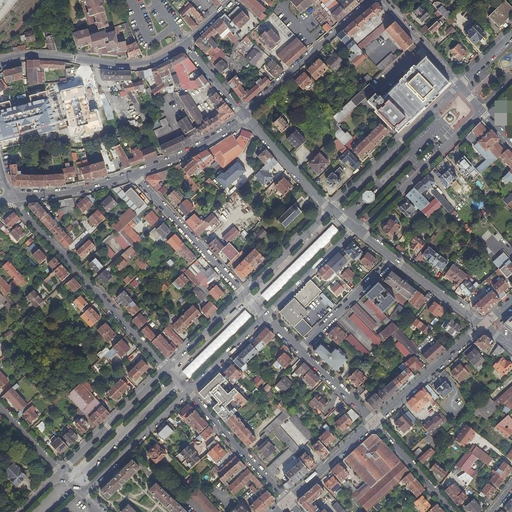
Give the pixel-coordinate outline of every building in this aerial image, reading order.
[(106,33),(105,30),(104,27),(109,26),(100,0),(80,0),(80,1),(83,1),(84,0),(86,5),(88,11),(89,16),(90,15),(93,14),(98,29),(99,32),(93,34),(90,35),(88,29),(76,32),(72,33),(70,34),(76,54),(77,50),(77,48),(81,47),(92,44),(94,50),(101,48),(106,47),(108,52),(116,50),(117,53),(127,52),(126,47),(125,41),(122,41),(117,42),(115,30),(106,33)] [(239,0),(262,20),(269,13),(266,10),(254,0),(239,0)] [(307,9),(298,0),(292,0),(290,2),(300,13),(306,9),(307,9)] [(320,0),(333,14),(341,7),(334,0),(298,0),(307,9),(312,4),(313,5),(318,0),(320,0)] [(348,0),(341,7),(347,14),(359,4),(355,0),(348,0)] [(455,7),(457,9),(465,3),(462,0),(455,7)] [(504,0),(488,16),(499,27),(511,14),(511,7),(505,0),(504,0)] [(182,12),(173,2),(171,4),(179,14),(182,12)] [(190,4),(182,12),(179,14),(193,30),(197,26),(188,14),(190,13),(200,23),(205,19),(204,18),(202,16),(190,4)] [(343,31),(350,39),(366,25),(368,27),(371,24),(370,22),(384,11),(378,4),(376,4),(343,31)] [(449,16),(450,15),(442,6),(437,10),(438,11),(443,16),(443,17),(446,19),(449,16)] [(239,40),(241,38),(236,33),(251,20),(238,7),(228,17),(225,14),(220,19),(227,28),(239,40)] [(333,14),(331,15),(338,23),(347,14),(341,7),(333,14)] [(423,11),(419,7),(414,11),(418,15),(417,16),(422,22),(429,16),(424,10),(423,11)] [(361,52),(378,38),(378,37),(378,36),(380,35),(382,35),(386,32),(396,24),(388,15),(382,20),(385,23),(356,46),(361,52)] [(450,25),(454,21),(449,16),(446,19),(450,25)] [(220,35),(227,28),(220,19),(219,18),(211,27),(195,43),(204,53),(205,54),(211,48),(214,51),(217,48),(210,38),(217,31),(220,35)] [(132,34),(127,21),(119,25),(120,29),(125,27),(129,35),(132,34)] [(431,27),(429,28),(428,29),(432,33),(442,24),(440,21),(438,23),(437,21),(431,27)] [(431,27),(427,22),(422,26),(427,30),(428,29),(429,28),(431,27)] [(327,23),(323,27),(327,32),(331,29),(332,28),(327,23)] [(405,34),(396,24),(386,32),(404,52),(407,49),(413,43),(405,34)] [(117,42),(122,41),(122,37),(120,37),(117,25),(114,27),(115,30),(117,42)] [(485,35),(476,25),(465,34),(474,44),(479,40),(485,35)] [(427,30),(422,26),(418,30),(422,35),(427,30)] [(450,36),(452,33),(455,30),(452,26),(446,32),(450,36)] [(266,32),(261,37),(273,50),(279,46),(277,43),(281,39),(272,29),(268,33),(266,32)] [(32,31),(24,34),(27,44),(35,41),(32,31)] [(349,59),(356,67),(366,58),(361,52),(356,46),(350,39),(343,31),(340,34),(338,36),(349,49),(350,48),(355,54),(353,55),(352,54),(350,55),(351,57),(349,59)] [(44,38),(48,51),(56,52),(50,32),(43,34),(45,38),(44,38)] [(127,52),(129,58),(141,53),(133,36),(132,37),(132,39),(130,40),(132,44),(126,47),(127,52)] [(248,42),(254,48),(257,45),(251,39),(248,42)] [(376,40),(363,52),(367,57),(381,46),(376,40)] [(308,50),(303,43),(283,61),(288,67),(294,62),(308,50)] [(413,43),(407,49),(410,52),(416,46),(413,43)] [(466,53),(457,44),(450,51),(459,60),(466,53)] [(258,63),(257,62),(265,52),(258,45),(247,58),(255,66),(258,63)] [(210,61),(214,66),(223,59),(225,58),(225,57),(218,49),(214,53),(216,57),(210,61)] [(173,58),(170,60),(173,66),(181,82),(182,86),(187,83),(184,77),(197,67),(192,61),(185,54),(182,53),(173,58)] [(397,58),(393,53),(376,68),(380,73),(397,58)] [(344,63),(336,54),(327,63),(335,72),(344,63)] [(376,94),(369,101),(377,110),(395,129),(398,133),(448,84),(440,74),(426,58),(416,67),(413,66),(411,67),(414,70),(382,100),(376,94)] [(229,67),(223,59),(214,66),(218,71),(222,75),(229,70),(227,68),(229,67)] [(285,70),(273,59),(265,67),(267,69),(268,68),(272,71),(269,74),(275,79),(278,76),(285,70)] [(40,73),(40,61),(34,61),(27,60),(27,73),(28,85),(35,85),(35,91),(39,91),(39,84),(38,73),(40,73)] [(169,68),(177,84),(181,82),(173,66),(170,60),(162,64),(156,68),(168,89),(175,89),(174,85),(171,87),(166,77),(170,75),(167,69),(169,68)] [(328,69),(320,60),(307,71),(316,80),(328,69)] [(40,73),(38,73),(39,84),(45,84),(43,68),(65,69),(64,63),(57,62),(54,62),(50,61),(42,61),(40,61),(40,73)] [(72,64),(70,64),(71,68),(72,75),(66,75),(66,79),(67,82),(75,80),(72,64)] [(12,70),(3,72),(6,83),(23,79),(22,67),(12,70)] [(168,89),(156,68),(149,69),(161,94),(168,89)] [(101,69),(102,81),(119,81),(118,72),(113,71),(107,70),(101,69)] [(121,72),(118,72),(119,81),(124,81),(126,85),(122,86),(125,91),(135,90),(135,89),(134,84),(132,81),(131,72),(121,72)] [(312,83),(304,74),(295,82),(303,91),(312,83)] [(206,79),(202,75),(196,80),(194,80),(191,80),(187,83),(182,86),(183,88),(194,87),(195,87),(199,87),(203,87),(213,87),(206,79)] [(272,82),(267,77),(262,81),(261,79),(252,87),(253,89),(249,92),(248,90),(246,92),(241,86),(243,84),(236,76),(228,83),(245,103),(248,103),(269,84),(272,82)] [(369,84),(364,79),(361,82),(365,87),(369,84)] [(144,90),(143,82),(134,84),(135,89),(135,90),(138,89),(138,93),(143,92),(143,93),(146,93),(145,90),(144,90)] [(350,101),(339,111),(329,120),(331,122),(335,135),(336,137),(344,145),(353,137),(348,131),(346,133),(340,126),(342,124),(340,121),(376,89),(370,83),(369,84),(365,87),(353,98),(350,101)] [(192,122),(194,121),(176,93),(172,92),(173,94),(192,122)] [(108,121),(115,119),(108,93),(101,95),(108,121)] [(202,118),(203,118),(188,94),(179,93),(201,126),(198,128),(197,126),(195,127),(196,128),(186,134),(188,137),(192,142),(205,135),(217,127),(223,123),(231,117),(234,114),(217,93),(210,99),(219,110),(218,110),(220,113),(219,115),(211,121),(210,119),(208,119),(208,118),(203,121),(202,118)] [(180,115),(175,118),(186,134),(196,128),(195,127),(192,122),(173,94),(170,97),(183,116),(181,117),(180,115)] [(0,103),(0,123),(12,121),(32,118),(26,98),(18,100),(11,101),(0,103)] [(141,112),(135,102),(132,104),(139,116),(141,115),(140,113),(141,112)] [(307,112),(309,114),(317,107),(315,105),(307,112)] [(282,117),(274,123),(283,133),(290,127),(282,117)] [(12,121),(14,129),(34,125),(32,118),(12,121)] [(163,126),(154,130),(157,136),(172,130),(167,118),(160,120),(163,126)] [(0,131),(14,129),(12,121),(0,123),(0,131)] [(499,156),(505,151),(496,141),(498,139),(493,133),(491,131),(489,132),(479,122),(471,130),(480,140),(474,145),(486,159),(475,169),(479,174),(489,165),(496,159),(499,156)] [(389,132),(381,124),(367,137),(375,146),(389,132)] [(298,131),(288,139),(298,150),(308,142),(298,131)] [(351,142),(357,136),(355,134),(353,137),(344,145),(348,150),(354,144),(351,142)] [(242,151),(250,138),(240,136),(236,141),(232,135),(207,151),(214,159),(216,161),(222,167),(223,168),(242,151)] [(192,142),(188,137),(185,139),(183,136),(160,146),(164,155),(175,150),(192,142)] [(344,145),(336,137),(332,141),(344,154),(348,150),(344,145)] [(375,146),(367,137),(353,151),(362,159),(375,146)] [(124,165),(120,167),(122,170),(125,169),(132,166),(125,156),(117,144),(116,145),(117,146),(113,148),(124,165)] [(261,150),(256,155),(266,165),(274,157),(264,145),(260,149),(261,150)] [(145,161),(152,159),(154,158),(157,156),(153,147),(141,152),(142,154),(145,161)] [(505,151),(499,156),(511,169),(511,168),(511,154),(507,149),(505,151)] [(361,163),(348,150),(344,154),(339,158),(344,164),(348,160),(352,164),(351,165),(355,169),(361,163)] [(145,161),(142,154),(141,155),(139,151),(125,156),(132,166),(140,163),(145,161)] [(201,170),(214,159),(207,151),(199,155),(191,159),(192,160),(199,168),(201,170)] [(248,161),(250,159),(242,151),(223,168),(222,167),(216,172),(209,178),(212,182),(219,189),(228,199),(237,191),(253,177),(243,165),(248,161)] [(472,166),(473,164),(465,154),(463,156),(464,157),(472,166)] [(321,155),(311,165),(319,174),(329,164),(321,155)] [(464,157),(463,156),(456,162),(457,163),(456,164),(466,176),(469,173),(474,178),(479,174),(475,169),(472,166),(464,157)] [(259,171),(255,174),(265,184),(273,177),(270,173),(270,170),(278,162),(274,157),(266,165),(259,171)] [(496,159),(489,165),(490,167),(498,161),(496,159)] [(81,175),(83,174),(86,181),(87,181),(94,179),(88,165),(87,165),(85,160),(76,163),(79,170),(78,170),(79,174),(80,174),(81,175)] [(190,176),(198,169),(199,168),(192,160),(183,169),(184,170),(190,176)] [(216,161),(211,165),(216,172),(222,167),(216,161)] [(258,170),(257,171),(248,161),(243,165),(253,177),(255,174),(259,171),(258,170)] [(63,174),(64,178),(75,176),(73,167),(70,167),(69,162),(65,163),(66,168),(62,169),(63,174)] [(106,168),(103,162),(102,163),(93,165),(91,162),(87,163),(88,165),(94,179),(101,176),(108,174),(106,168)] [(16,172),(15,164),(10,165),(12,185),(15,187),(21,187),(28,187),(28,176),(20,176),(20,172),(16,172)] [(179,164),(175,166),(181,173),(184,170),(183,169),(179,164)] [(330,183),(329,184),(333,188),(338,182),(339,183),(340,183),(341,182),(342,182),(343,181),(343,180),(342,179),(341,178),(340,177),(339,177),(338,178),(338,177),(344,171),(341,167),(334,173),(333,174),(331,175),(330,174),(326,178),(330,183)] [(201,170),(199,168),(198,169),(207,180),(209,178),(201,170)] [(500,198),(506,205),(511,199),(511,168),(511,169),(505,175),(502,177),(504,179),(508,176),(510,178),(509,179),(511,182),(511,191),(504,199),(502,196),(500,197),(500,198)] [(190,176),(184,170),(181,173),(193,186),(191,187),(195,192),(200,187),(199,186),(190,176)] [(433,173),(447,188),(450,185),(448,183),(442,176),(437,170),(433,173)] [(449,170),(442,176),(448,183),(454,178),(455,178),(456,178),(457,177),(456,176),(455,175),(454,175),(449,170)] [(162,178),(163,180),(167,179),(164,171),(147,177),(147,180),(152,185),(156,190),(160,186),(157,182),(162,178)] [(46,176),(47,187),(56,186),(66,185),(64,178),(63,174),(57,176),(56,174),(54,175),(54,176),(46,176)] [(434,197),(438,194),(435,190),(438,187),(427,174),(420,181),(429,191),(434,197)] [(47,187),(46,176),(28,176),(28,187),(37,187),(47,187)] [(275,186),(284,195),(287,192),(292,187),(284,178),(275,186)] [(480,189),(483,186),(478,180),(475,183),(480,189)] [(424,196),(429,191),(420,181),(414,188),(405,196),(409,200),(418,208),(427,218),(442,205),(441,204),(438,201),(432,207),(426,199),(427,198),(424,196)] [(219,189),(212,182),(208,186),(214,193),(219,189)] [(119,186),(112,189),(120,198),(125,193),(119,186)] [(163,195),(168,190),(164,186),(159,191),(163,195)] [(460,190),(456,186),(453,189),(460,197),(465,193),(462,190),(460,190)] [(131,188),(125,193),(120,198),(130,209),(134,213),(145,203),(131,188)] [(362,198),(370,205),(378,196),(371,189),(362,198)] [(168,196),(173,202),(172,203),(177,208),(178,207),(185,200),(186,199),(185,197),(178,190),(175,193),(174,191),(168,196)] [(193,193),(192,191),(185,197),(186,199),(188,198),(193,193)] [(93,201),(94,200),(89,194),(84,196),(86,198),(91,203),(93,201)] [(109,196),(100,204),(105,210),(107,211),(107,212),(117,204),(114,201),(115,200),(114,199),(113,200),(109,196)] [(66,207),(62,209),(59,210),(65,217),(73,210),(71,206),(74,205),(71,198),(63,200),(66,207)] [(76,206),(83,214),(93,205),(91,203),(86,198),(76,206)] [(250,206),(255,201),(252,198),(247,203),(250,206)] [(54,201),(51,202),(56,207),(60,205),(62,209),(66,207),(63,200),(59,201),(54,201)] [(193,209),(186,201),(185,200),(178,207),(185,215),(182,218),(184,220),(188,217),(187,215),(193,209)] [(418,208),(409,200),(403,206),(403,205),(399,209),(407,217),(415,209),(416,210),(418,208)] [(459,216),(445,200),(441,204),(442,205),(449,214),(452,217),(455,220),(459,216)] [(33,213),(40,220),(47,213),(37,203),(33,203),(29,203),(28,207),(33,213)] [(286,213),(281,216),(280,217),(281,217),(278,219),(277,219),(278,220),(277,220),(277,221),(278,221),(278,220),(285,227),(284,227),(285,228),(286,228),(286,227),(288,225),(289,225),(289,224),(293,220),(294,221),(294,220),(294,219),(298,216),(299,216),(298,215),(301,213),(302,213),(301,212),(302,212),(301,211),(301,212),(299,210),(300,210),(296,206),(296,207),(294,205),(295,205),(295,204),(294,204),(293,204),(293,205),(291,207),(290,207),(290,208),(286,212),(286,211),(285,212),(286,213)] [(60,217),(57,219),(60,222),(65,217),(59,210),(57,207),(54,210),(60,217)] [(134,213),(130,209),(111,226),(116,231),(118,233),(137,216),(134,213)] [(147,214),(144,218),(152,226),(160,218),(152,210),(149,213),(147,214)] [(105,219),(98,211),(88,219),(96,228),(105,219)] [(17,220),(18,221),(20,220),(13,212),(4,220),(10,227),(17,220)] [(57,224),(47,213),(40,220),(44,225),(50,231),(57,224)] [(190,227),(194,231),(203,222),(202,221),(201,221),(194,214),(186,222),(190,227)] [(132,228),(142,219),(138,215),(137,216),(118,233),(130,246),(131,247),(133,249),(135,247),(142,240),(132,228)] [(211,227),(217,222),(210,215),(203,222),(194,231),(197,234),(198,236),(209,225),(211,227)] [(390,220),(382,231),(392,238),(397,232),(398,233),(399,232),(398,231),(400,228),(390,220)] [(67,235),(57,224),(50,231),(55,237),(60,242),(67,235)] [(163,241),(161,238),(163,237),(164,238),(171,232),(163,224),(156,230),(155,228),(149,233),(157,242),(160,244),(163,241)] [(20,229),(21,228),(17,225),(10,231),(18,240),(25,234),(20,229)] [(69,233),(75,228),(73,225),(66,230),(69,233)] [(225,248),(229,244),(240,234),(236,230),(235,228),(219,242),(225,248)] [(253,239),(252,239),(256,244),(267,235),(263,230),(262,230),(260,228),(251,236),(253,239)] [(438,229),(428,242),(432,244),(442,231),(438,229)] [(115,236),(113,238),(125,251),(130,246),(118,233),(115,236)] [(68,247),(74,242),(72,241),(74,240),(68,234),(67,235),(60,242),(67,249),(68,247)] [(177,251),(184,244),(175,235),(168,241),(177,251)] [(110,236),(99,246),(101,249),(106,244),(112,239),(110,236)] [(411,247),(418,252),(424,243),(416,236),(410,243),(413,245),(411,247)] [(251,245),(252,243),(246,237),(244,239),(249,245),(250,244),(251,245)] [(216,239),(208,246),(216,255),(221,251),(224,248),(216,239)] [(90,240),(77,252),(82,258),(95,246),(90,240)] [(358,258),(361,256),(360,254),(361,253),(352,243),(344,251),(344,252),(341,255),(338,253),(318,273),(325,280),(331,275),(334,278),(337,275),(342,279),(344,278),(347,281),(354,274),(353,273),(350,269),(351,268),(350,266),(349,267),(347,264),(352,260),(353,260),(354,259),(356,261),(358,258)] [(39,264),(46,258),(33,244),(28,249),(33,254),(34,254),(32,256),(39,264)] [(111,259),(116,255),(106,244),(101,249),(111,259)] [(177,251),(175,252),(177,254),(179,252),(187,262),(186,263),(188,265),(196,258),(184,244),(177,251)] [(224,248),(221,251),(231,262),(239,254),(229,244),(225,248),(224,248)] [(133,249),(131,247),(115,262),(122,269),(131,261),(130,260),(137,254),(133,249)] [(141,254),(135,247),(133,249),(137,254),(139,256),(141,254)] [(438,255),(428,247),(422,256),(427,260),(427,261),(431,264),(438,255)] [(264,259),(255,250),(245,260),(253,270),(264,259)] [(371,268),(377,260),(365,252),(361,256),(358,258),(371,268)] [(505,278),(506,278),(511,274),(511,275),(511,274),(511,261),(510,263),(508,261),(509,260),(503,253),(492,262),(497,268),(505,278)] [(240,260),(239,259),(241,257),(239,254),(231,262),(228,264),(231,268),(240,260)] [(438,255),(431,264),(435,268),(436,266),(442,271),(448,262),(438,255)] [(54,257),(48,264),(53,269),(54,271),(61,265),(57,260),(54,257)] [(143,270),(145,269),(148,266),(143,260),(140,257),(135,262),(143,270)] [(201,257),(196,262),(204,270),(201,272),(210,281),(215,276),(217,278),(219,276),(207,263),(201,257)] [(36,267),(28,259),(27,260),(34,269),(36,267)] [(96,259),(90,265),(97,273),(103,267),(96,259)] [(170,259),(167,261),(166,260),(165,261),(171,268),(173,266),(171,265),(173,263),(170,259)] [(19,283),(24,278),(8,260),(2,266),(15,280),(8,286),(0,276),(0,293),(3,297),(6,294),(19,283)] [(253,270),(245,260),(234,271),(243,280),(253,270)] [(55,273),(60,280),(61,281),(69,274),(65,269),(61,265),(54,271),(50,275),(49,276),(47,277),(44,280),(46,283),(54,275),(55,273)] [(468,279),(471,276),(468,274),(467,275),(454,265),(444,277),(458,287),(461,283),(462,285),(468,279)] [(505,278),(497,268),(489,276),(490,277),(495,272),(501,278),(492,286),(498,293),(497,294),(492,288),(491,288),(490,290),(490,291),(499,301),(506,295),(502,291),(508,286),(503,280),(505,278)] [(183,269),(176,276),(178,278),(182,275),(184,273),(186,272),(183,269)] [(199,291),(205,286),(196,277),(189,269),(187,270),(186,271),(186,272),(184,273),(193,284),(196,287),(199,291)] [(105,284),(113,277),(106,270),(99,277),(105,284)] [(390,271),(383,281),(408,300),(415,290),(390,271)] [(205,286),(210,281),(201,272),(196,277),(205,286)] [(128,284),(135,278),(133,275),(131,277),(128,275),(123,279),(128,284)] [(172,284),(178,291),(188,282),(182,275),(178,278),(172,284)] [(484,280),(489,286),(492,283),(487,277),(484,280)] [(66,284),(74,292),(81,286),(75,280),(73,278),(66,284)] [(478,286),(479,285),(475,281),(472,284),(468,279),(462,285),(459,288),(462,292),(461,293),(466,298),(478,286)] [(309,312),(305,308),(322,291),(310,280),(306,284),(306,287),(303,287),(303,289),(301,289),(301,291),(299,291),(299,294),(296,294),(296,296),(294,296),(294,298),(291,298),(291,301),(289,301),(289,303),(287,303),(286,306),(284,306),(284,308),(279,312),(280,314),(284,317),(284,320),(286,320),(286,323),(289,323),(289,325),(291,325),(291,327),(293,327),(303,337),(313,328),(303,318),(309,312)] [(485,289),(484,291),(485,292),(486,292),(491,288),(489,286),(484,280),(480,284),(485,289)] [(331,289),(337,295),(347,286),(341,281),(339,283),(338,282),(331,289)] [(164,282),(162,284),(159,286),(164,292),(168,287),(164,282)] [(377,304),(376,304),(374,305),(382,314),(395,301),(387,293),(385,294),(386,295),(384,298),(379,294),(382,291),(383,292),(385,290),(377,282),(371,289),(364,295),(368,299),(372,303),(374,301),(373,300),(375,298),(380,302),(377,304)] [(477,289),(481,293),(484,291),(485,289),(480,284),(479,285),(478,286),(479,287),(477,289)] [(224,295),(216,287),(214,288),(213,287),(209,290),(211,292),(209,293),(207,290),(208,289),(205,286),(199,291),(205,297),(209,294),(216,302),(224,295)] [(199,291),(196,287),(194,289),(192,291),(201,301),(204,298),(205,297),(199,291)] [(31,302),(38,295),(33,290),(26,297),(31,302)] [(417,308),(425,298),(415,290),(408,300),(407,301),(417,308)] [(490,291),(490,290),(472,307),(482,314),(485,314),(493,307),(499,301),(490,291)] [(125,291),(117,298),(126,308),(133,301),(134,301),(125,291)] [(322,292),(319,295),(332,308),(335,305),(322,292)] [(8,302),(13,308),(23,300),(21,298),(15,304),(6,294),(3,297),(5,299),(8,302)] [(35,307),(43,300),(38,295),(31,302),(35,307)] [(80,295),(73,302),(83,313),(84,313),(90,308),(87,304),(80,295)] [(212,315),(217,310),(205,297),(204,298),(209,303),(201,311),(208,319),(212,315)] [(384,324),(388,320),(382,314),(374,305),(372,303),(368,299),(363,304),(381,322),(382,322),(384,324)] [(35,307),(38,310),(46,303),(43,300),(35,307)] [(134,316),(141,310),(133,301),(126,308),(134,316)] [(8,302),(5,304),(8,307),(11,310),(13,308),(8,302)] [(440,316),(444,310),(434,302),(428,309),(435,315),(436,314),(440,316)] [(350,308),(372,330),(377,325),(356,303),(350,308)] [(391,323),(402,308),(398,305),(393,312),(394,313),(388,320),(389,321),(391,323)] [(153,315),(150,318),(153,321),(158,316),(149,306),(147,307),(153,315)] [(94,324),(101,318),(91,307),(90,308),(84,313),(94,324)] [(179,319),(187,328),(200,315),(194,308),(192,307),(179,319)] [(27,323),(37,313),(36,312),(33,309),(23,319),(27,323)] [(142,312),(141,313),(148,321),(150,320),(142,312)] [(349,317),(377,346),(382,342),(354,312),(349,317)] [(148,321),(141,313),(132,321),(139,327),(140,329),(148,321)] [(451,319),(450,320),(447,317),(441,325),(444,328),(444,329),(453,337),(461,327),(451,319)] [(177,321),(174,325),(172,326),(167,321),(165,323),(166,324),(168,327),(171,331),(174,328),(178,333),(180,333),(181,334),(187,328),(179,319),(177,321)] [(416,319),(412,324),(419,330),(423,324),(420,322),(416,319)] [(388,322),(390,324),(377,336),(383,341),(391,334),(396,328),(391,323),(389,321),(388,322)] [(111,329),(106,323),(97,331),(102,336),(111,329)] [(427,327),(423,324),(419,330),(426,335),(430,330),(427,327)] [(33,330),(37,334),(40,330),(36,325),(32,329),(33,330)] [(337,326),(328,333),(338,343),(344,338),(346,336),(337,326)] [(151,341),(156,337),(147,327),(142,331),(148,337),(151,341)] [(168,327),(165,330),(179,347),(181,345),(183,343),(171,331),(168,327)] [(413,354),(414,355),(418,351),(416,349),(410,342),(408,341),(401,334),(400,332),(396,328),(391,334),(398,341),(409,353),(412,356),(413,354)] [(108,342),(116,335),(111,329),(102,336),(108,342)] [(266,346),(267,346),(276,337),(267,329),(258,337),(266,346)] [(54,340),(57,338),(51,332),(48,334),(54,340)] [(172,342),(169,344),(160,334),(152,342),(166,357),(169,357),(177,349),(174,346),(175,346),(172,342)] [(346,339),(364,358),(369,353),(351,334),(346,339)] [(482,336),(476,341),(484,351),(494,343),(488,338),(485,335),(482,336)] [(266,346),(258,337),(250,344),(259,353),(266,346)] [(106,354),(109,358),(116,353),(119,351),(123,356),(131,348),(123,339),(109,351),(106,354)] [(409,353),(398,341),(394,345),(404,357),(409,353)] [(42,345),(40,346),(43,349),(44,348),(46,350),(53,345),(51,342),(45,348),(42,345)] [(437,342),(423,356),(430,363),(438,356),(444,349),(437,342)] [(259,353),(250,344),(238,356),(246,365),(259,353)] [(326,349),(320,344),(314,351),(316,354),(336,373),(348,361),(335,349),(333,351),(328,346),(326,349)] [(288,349),(284,345),(273,356),(275,358),(276,360),(283,353),(288,349)] [(492,352),(497,357),(504,350),(499,346),(492,352)] [(99,357),(98,359),(99,360),(106,354),(109,351),(106,347),(101,352),(101,351),(97,354),(99,357)] [(395,354),(389,348),(384,353),(390,359),(395,354)] [(467,356),(477,368),(483,362),(487,359),(476,348),(467,356)] [(375,358),(380,353),(376,349),(371,354),(375,358)] [(283,369),(291,362),(283,353),(276,360),(275,361),(283,369)] [(400,360),(396,355),(391,360),(395,365),(400,360)] [(113,356),(110,360),(115,365),(118,361),(113,356)] [(246,365),(238,356),(233,361),(234,363),(240,369),(241,370),(246,365)] [(419,361),(415,356),(412,359),(411,357),(404,364),(412,372),(417,367),(420,371),(424,368),(426,366),(420,360),(419,361)] [(135,367),(142,374),(149,367),(143,360),(135,367)] [(506,363),(505,365),(500,360),(491,368),(500,377),(510,368),(506,363)] [(480,371),(486,366),(483,362),(477,368),(480,371)] [(98,363),(93,367),(98,375),(103,372),(98,363)] [(240,369),(234,363),(228,369),(238,379),(243,374),(239,370),(240,369)] [(307,367),(304,363),(298,369),(300,372),(301,372),(303,375),(300,377),(302,378),(311,370),(307,367)] [(408,382),(415,376),(412,372),(404,364),(403,363),(398,367),(402,372),(393,381),(400,389),(408,382)] [(468,363),(464,366),(461,363),(452,371),(460,380),(473,369),(468,363)] [(246,365),(241,370),(244,373),(249,367),(246,365)] [(135,367),(129,373),(135,380),(142,374),(135,367)] [(258,377),(253,382),(256,385),(270,371),(268,368),(267,368),(261,374),(258,377)] [(382,368),(378,372),(382,376),(384,379),(388,375),(383,369),(382,368)] [(445,376),(449,372),(446,368),(441,372),(445,376)] [(224,377),(228,381),(229,380),(233,384),(238,379),(228,369),(221,375),(224,377)] [(357,387),(366,378),(357,369),(349,378),(357,387)] [(311,370),(302,378),(311,387),(320,378),(313,372),(311,370)] [(0,371),(0,388),(8,380),(0,371)] [(197,392),(202,398),(208,393),(214,400),(212,401),(214,403),(210,407),(216,412),(223,406),(232,396),(237,391),(232,386),(226,393),(217,384),(224,377),(221,375),(217,371),(208,380),(197,390),(197,392)] [(24,380),(27,382),(29,381),(23,374),(20,377),(23,381),(24,380)] [(284,375),(275,384),(281,391),(290,382),(284,375)] [(429,383),(434,389),(443,382),(438,376),(429,383)] [(24,382),(23,381),(20,377),(0,394),(0,395),(3,399),(6,397),(20,411),(23,408),(28,404),(15,390),(18,387),(19,386),(24,382)] [(129,387),(122,379),(115,385),(122,393),(129,387)] [(82,383),(91,392),(94,389),(86,380),(82,383)] [(400,389),(393,381),(378,394),(376,393),(366,402),(374,410),(377,410),(392,396),(400,389)] [(80,407),(86,413),(98,426),(105,420),(110,414),(91,392),(82,383),(82,382),(75,388),(68,394),(80,407)] [(444,399),(454,390),(446,382),(436,390),(444,399)] [(424,388),(432,397),(437,393),(429,383),(424,388)] [(33,385),(31,387),(38,395),(40,393),(33,385)] [(115,385),(108,392),(115,400),(122,393),(115,385)] [(264,394),(269,389),(265,385),(260,390),(264,394)] [(478,405),(473,410),(485,419),(501,404),(505,401),(509,398),(511,394),(511,385),(493,403),(487,396),(478,405)] [(74,386),(66,393),(68,395),(68,394),(75,388),(74,386)] [(437,402),(432,397),(424,388),(410,400),(407,402),(415,412),(417,410),(417,411),(418,411),(419,410),(420,411),(422,410),(420,408),(430,399),(434,404),(437,402)] [(371,394),(366,390),(360,395),(364,400),(371,394)] [(243,397),(237,391),(232,396),(240,405),(245,399),(243,397)] [(322,396),(322,397),(317,393),(311,399),(321,410),(328,402),(322,396)] [(289,412),(278,401),(274,404),(281,411),(285,415),(289,412)] [(508,411),(507,410),(510,407),(505,401),(501,404),(504,407),(501,410),(505,414),(508,411)] [(415,412),(407,402),(407,403),(415,412)] [(188,404),(179,413),(185,420),(186,419),(195,411),(190,406),(188,404)] [(228,411),(223,406),(216,412),(218,415),(224,421),(232,413),(232,412),(230,409),(228,411)] [(77,410),(82,416),(86,413),(80,407),(77,410)] [(32,410),(30,408),(26,412),(23,408),(20,411),(17,414),(20,417),(23,414),(31,423),(38,416),(32,410)] [(351,409),(335,423),(342,431),(359,416),(351,409)] [(417,420),(409,410),(395,422),(404,433),(417,420)] [(195,411),(186,419),(199,433),(208,425),(200,417),(195,411)] [(285,416),(308,441),(314,436),(298,419),(291,411),(285,416)] [(227,425),(234,432),(242,424),(238,420),(239,419),(237,417),(236,418),(232,413),(224,421),(227,425)] [(440,413),(437,415),(444,423),(446,421),(440,413)] [(436,427),(437,428),(443,423),(437,416),(431,421),(436,427)] [(461,421),(456,416),(452,419),(453,421),(456,424),(461,421)] [(84,417),(76,424),(84,432),(88,429),(86,427),(89,424),(84,417)] [(511,423),(505,418),(495,427),(493,428),(502,435),(511,423)] [(422,426),(429,433),(436,427),(431,421),(430,419),(422,426)] [(262,429),(264,431),(266,434),(270,430),(274,426),(270,421),(262,429)] [(43,433),(48,427),(42,422),(37,427),(43,433)] [(78,437),(74,431),(75,430),(69,424),(67,426),(71,430),(64,436),(68,441),(66,442),(70,446),(76,441),(75,440),(78,437)] [(242,424),(234,432),(239,437),(246,446),(255,438),(242,424)] [(327,445),(325,447),(330,453),(333,450),(328,444),(335,438),(333,435),(334,434),(326,424),(324,426),(327,429),(323,433),(324,434),(321,437),(327,445)] [(160,445),(169,437),(175,430),(174,429),(175,428),(171,425),(170,426),(169,425),(168,425),(167,426),(166,426),(166,427),(165,426),(157,435),(161,439),(160,439),(161,440),(158,443),(160,445)] [(286,447),(292,453),(294,455),(300,450),(276,425),(271,430),(284,445),(286,447)] [(474,436),(473,435),(474,433),(466,426),(454,440),(463,447),(468,441),(470,442),(474,436)] [(203,437),(205,439),(214,432),(210,428),(209,427),(197,438),(199,440),(203,437)] [(367,439),(345,459),(365,482),(370,488),(399,461),(376,434),(372,434),(367,439)] [(436,442),(429,434),(410,451),(413,454),(417,459),(434,444),(436,442)] [(214,440),(207,447),(211,451),(218,445),(222,441),(218,436),(217,435),(213,439),(214,440)] [(53,444),(61,453),(69,446),(59,436),(57,438),(58,440),(53,444)] [(169,437),(160,445),(162,446),(170,438),(169,437)] [(266,455),(274,448),(265,439),(258,445),(266,455)] [(325,447),(319,441),(312,447),(315,450),(314,451),(319,456),(320,455),(323,459),(325,457),(330,453),(325,447)] [(162,449),(161,449),(156,444),(147,453),(152,458),(152,459),(156,464),(166,454),(162,449)] [(437,449),(434,444),(417,459),(421,463),(437,449)] [(217,462),(226,454),(218,445),(211,451),(209,453),(217,462)] [(484,464),(492,469),(496,463),(476,447),(475,448),(472,445),(468,451),(471,453),(484,464)] [(183,457),(189,464),(193,468),(201,460),(195,453),(196,453),(196,452),(195,452),(194,450),(193,451),(188,446),(187,446),(184,449),(178,455),(180,458),(182,456),(183,457)] [(292,453),(286,447),(284,449),(265,466),(274,476),(280,471),(276,467),(292,453)] [(468,451),(467,450),(461,457),(460,458),(457,462),(456,463),(455,464),(459,468),(471,453),(468,451)] [(307,457),(304,454),(298,459),(300,461),(309,471),(315,466),(312,462),(307,457)] [(219,472),(217,474),(221,479),(240,461),(236,456),(219,472)] [(108,498),(139,468),(132,461),(101,491),(108,498)] [(244,469),(246,467),(245,466),(240,461),(221,479),(220,480),(233,494),(239,489),(245,484),(254,476),(248,469),(230,486),(226,481),(241,467),(244,469)] [(309,471),(300,461),(286,473),(289,477),(288,478),(289,480),(283,485),(286,488),(289,489),(309,471)] [(370,488),(357,500),(367,511),(370,508),(400,481),(409,473),(404,466),(399,461),(370,488)] [(437,461),(430,469),(442,478),(446,473),(438,466),(440,463),(437,461)] [(15,462),(4,473),(10,479),(10,478),(18,486),(27,476),(26,475),(29,472),(27,470),(24,472),(20,469),(21,468),(15,462)] [(511,469),(503,462),(495,472),(504,479),(511,469)] [(338,465),(331,471),(357,500),(370,488),(365,482),(357,490),(348,481),(347,482),(344,478),(349,474),(339,464),(338,465)] [(466,486),(467,488),(468,487),(469,485),(476,475),(477,473),(471,469),(467,474),(466,473),(459,477),(462,480),(464,480),(468,484),(466,486)] [(492,472),(495,474),(488,483),(494,488),(497,486),(498,487),(504,479),(495,472),(493,470),(492,472)] [(403,481),(407,486),(415,479),(411,475),(409,473),(400,481),(402,482),(403,481)] [(250,489),(255,494),(257,491),(253,487),(255,484),(258,488),(259,490),(263,486),(257,479),(254,476),(245,484),(250,489)] [(333,493),(341,485),(333,477),(325,484),(333,493)] [(419,484),(415,479),(407,486),(416,497),(424,490),(419,484)] [(149,490),(169,511),(183,511),(156,483),(149,490)] [(299,499),(299,503),(304,508),(307,511),(319,511),(320,511),(314,504),(312,505),(311,504),(324,491),(317,483),(299,499)] [(487,497),(485,500),(491,504),(493,501),(490,498),(496,490),(494,488),(488,483),(479,495),(483,498),(485,495),(487,497)] [(453,500),(460,494),(452,484),(445,491),(453,500)] [(265,494),(259,499),(267,508),(272,504),(274,502),(274,498),(268,491),(265,488),(262,491),(265,494)] [(187,492),(185,489),(179,495),(181,497),(187,492)] [(205,511),(219,511),(198,489),(191,496),(205,511)] [(255,494),(250,489),(245,494),(250,498),(255,494)] [(457,505),(466,497),(462,492),(460,494),(453,500),(455,503),(457,505)] [(413,503),(421,511),(422,511),(430,506),(421,496),(413,503)] [(259,499),(258,498),(249,506),(254,511),(262,511),(267,508),(259,499)] [(469,511),(477,511),(481,509),(473,499),(465,506),(469,511)] [(346,511),(337,501),(332,506),(337,511),(346,511)] [(243,505),(240,502),(231,510),(232,511),(235,509),(237,510),(243,505)]
